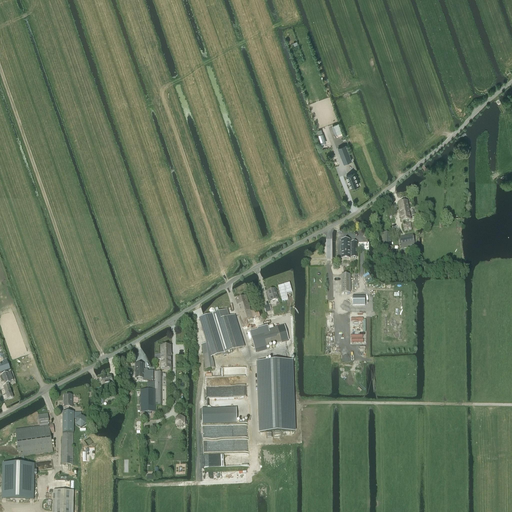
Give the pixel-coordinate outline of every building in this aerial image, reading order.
[(346,145),(337,148),(343,164),(352,160),(346,145)] [(355,172),(345,176),(350,188),(353,187),(360,185),(358,182),(355,172)] [(363,196),(360,189),(355,191),(357,198),(363,196)] [(414,212),(415,212),(416,212),(415,208),(411,209),(409,209),(407,202),(398,203),(401,222),(411,220),(409,212),(412,212),(412,213),(411,213),(412,217),(415,216),(414,212)] [(410,223),(402,224),(404,232),(412,231),(410,223)] [(391,247),(391,234),(382,234),(382,247),(391,247)] [(399,237),(401,249),(415,246),(413,235),(399,237)] [(350,240),(341,241),(341,259),(350,259),(350,257),(356,257),(356,243),(352,243),(351,244),(350,244),(350,240)] [(350,293),(350,275),(341,275),(341,293),(350,293)] [(275,289),(266,292),(269,300),(270,302),(278,300),(277,297),(275,289)] [(245,296),(236,299),(243,324),(253,321),(252,318),(256,317),(255,312),(251,314),(245,296)] [(211,315),(199,318),(203,334),(206,344),(201,344),(205,369),(211,368),(209,358),(212,357),(245,347),(235,315),(229,317),(227,310),(211,315)] [(281,342),(277,328),(250,335),(254,350),(281,342)] [(155,360),(161,360),(161,369),(171,369),(170,347),(161,347),(161,354),(155,355),(155,360)] [(292,361),(257,362),(260,433),(294,431),(292,361)] [(0,365),(0,373),(9,370),(8,367),(6,363),(2,364),(0,365)] [(143,365),(135,365),(135,377),(143,377),(147,377),(147,371),(143,371),(143,365)] [(2,376),(0,377),(1,381),(3,380),(6,386),(3,387),(6,395),(8,399),(8,400),(13,398),(9,386),(8,383),(11,382),(11,381),(13,381),(10,372),(8,373),(7,373),(2,375),(2,376)] [(149,390),(140,390),(141,412),(143,412),(154,412),(156,412),(156,405),(162,405),(162,372),(155,372),(155,385),(155,390),(149,390)] [(106,377),(110,391),(116,389),(114,383),(113,384),(111,376),(106,377)] [(102,393),(110,391),(106,377),(101,379),(103,386),(101,387),(102,393)] [(64,407),(72,407),(72,396),(64,396),(64,407)] [(74,434),(74,421),(74,413),(62,413),(63,438),(61,438),(61,465),(73,464),(72,434),(74,434)] [(40,427),(15,430),(15,432),(19,457),(21,457),(24,456),(53,453),(50,433),(49,426),(47,414),(38,416),(40,427)] [(81,416),(75,419),(76,425),(81,428),(86,425),(86,419),(81,416)] [(175,420),(175,426),(180,429),(185,426),(185,420),(180,417),(175,420)] [(3,464),(2,499),(34,500),(35,464),(24,464),(21,464),(3,464)] [(72,511),(73,491),(53,490),(52,511),(72,511)]
